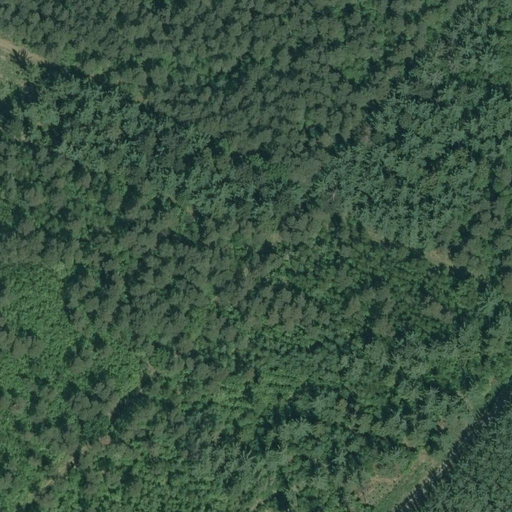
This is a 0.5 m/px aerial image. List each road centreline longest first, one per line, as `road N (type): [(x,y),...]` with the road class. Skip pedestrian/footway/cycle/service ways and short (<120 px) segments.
road 1 (track): [(451,0),(296,198),(20,511)]
road 2 (track): [(0,45),(511,303)]
road 3 (track): [(400,511),(511,391)]
